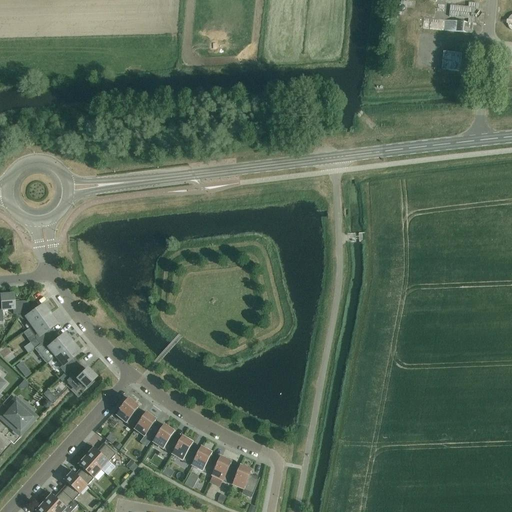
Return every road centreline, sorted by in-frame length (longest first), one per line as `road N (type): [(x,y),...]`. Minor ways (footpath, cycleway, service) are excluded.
road 1 (unclassified): [(296,511),(338,283),(335,171)]
road 2 (residential): [(132,374),(273,455),(280,468),(271,511)]
road 3 (tertiary): [(139,181),(333,157)]
road 4 (residential): [(6,511),(132,374)]
road 5 (tertiary): [(333,157),(511,137)]
road 6 (residential): [(51,272),(132,374)]
